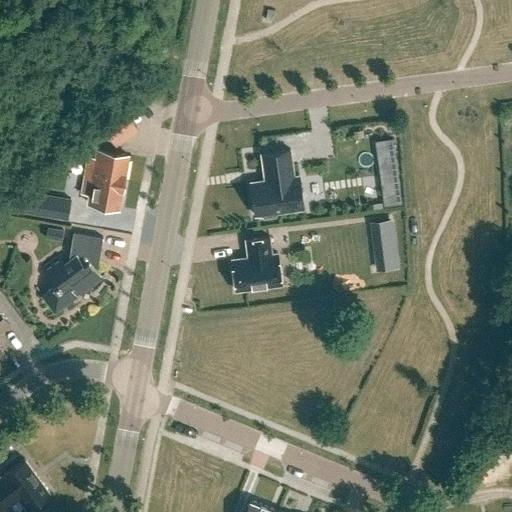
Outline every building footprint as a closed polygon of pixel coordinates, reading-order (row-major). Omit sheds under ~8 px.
[(117,146),(140,130),(126,110),(103,127),(117,146)] [(396,137),(379,139),(390,205),(407,203),(396,137)] [(277,212),(304,209),(299,175),(294,176),(290,149),(261,153),(265,180),(251,182),(255,215),(262,214),(264,217),(276,215),(277,212)] [(88,156),(85,176),(124,182),(129,155),(97,150),(96,157),(88,156)] [(119,208),(124,182),(85,176),(82,194),(89,195),(88,203),(119,208)] [(369,199),(367,186),(361,187),(356,194),(357,200),(369,199)] [(55,219),(76,222),(78,210),(57,206),(55,219)] [(377,269),(402,267),(399,219),(374,220),(377,269)] [(62,241),(64,229),(48,227),(46,238),(62,241)] [(100,254),(103,237),(74,232),(69,260),(48,275),(55,285),(42,296),(55,313),(102,278),(90,261),(100,254)] [(236,290),(282,284),(278,253),(272,253),(269,236),(246,239),(248,256),(232,259),(236,290)] [(0,308),(0,352),(3,350),(0,346),(0,331),(11,323),(0,308)] [(50,493),(25,459),(0,477),(0,511),(19,498),(27,509),(50,493)] [(277,511),(278,511),(250,500),(244,511),(277,511)]
